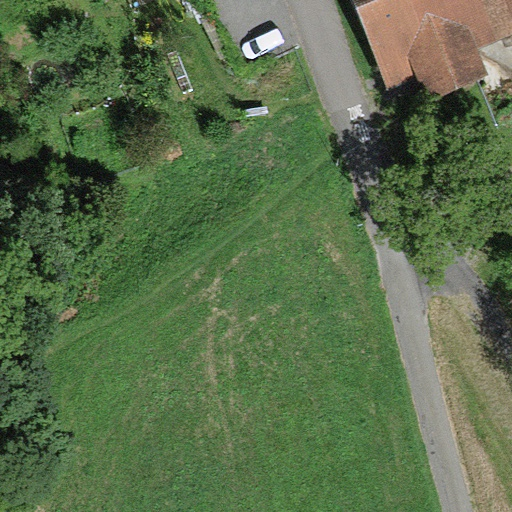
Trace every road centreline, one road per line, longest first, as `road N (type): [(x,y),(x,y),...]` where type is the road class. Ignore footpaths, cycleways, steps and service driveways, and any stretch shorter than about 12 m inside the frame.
road 1 (residential): [(313,0),(400,246),(463,511)]
road 2 (track): [(400,246),(511,371)]
road 3 (track): [(511,169),(439,289)]
